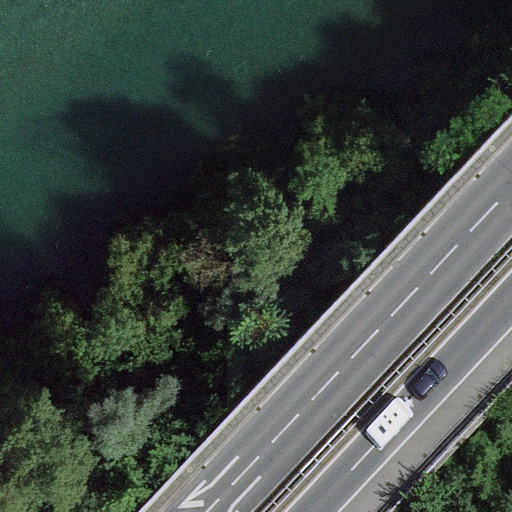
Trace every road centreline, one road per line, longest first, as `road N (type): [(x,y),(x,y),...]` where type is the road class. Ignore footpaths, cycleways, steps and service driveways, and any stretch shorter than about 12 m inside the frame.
road 1 (track): [(511,183),(102,511)]
road 2 (motorway): [(511,188),(206,511)]
road 3 (motorway): [(312,511),(511,300)]
